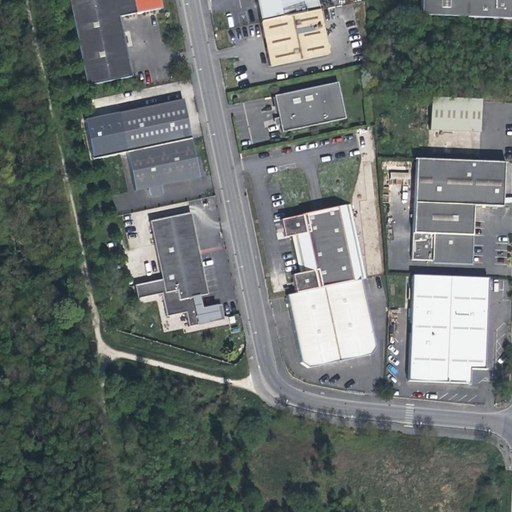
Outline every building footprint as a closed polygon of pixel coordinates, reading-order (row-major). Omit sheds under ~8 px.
[(67,0),(85,85),(130,76),(126,58),(118,16),(159,8),(157,0),(67,0)] [(253,0),(258,22),(317,9),(314,0),(253,0)] [(418,0),(417,16),(509,20),(509,0),(418,0)] [(317,9),(258,22),(264,47),(268,66),(327,53),(317,9)] [(335,82),(272,96),(276,115),(279,132),(343,118),(335,82)] [(480,115),(481,100),(429,98),(427,133),(479,135),(480,115)] [(116,112),(123,151),(188,138),(183,112),(181,99),(116,112)] [(188,138),(123,151),(131,189),(196,177),(192,159),(188,138)] [(503,163),(417,160),(413,260),(470,263),(470,249),(471,236),(474,236),(475,204),(501,205),(503,163)] [(359,279),(362,279),(348,212),(347,213),(347,212),(289,224),(289,225),(279,227),(280,233),(283,245),(292,243),(300,280),(290,282),(293,293),(359,279)] [(193,236),(189,213),(147,221),(158,278),(130,284),(133,297),(158,292),(162,315),(181,311),(184,326),(220,318),(217,304),(197,308),(195,295),(204,293),(202,284),(193,236)] [(486,278),(410,275),(406,381),(471,383),(476,382),(478,380),(481,377),(481,375),(482,371),(483,344),(486,278)] [(293,293),(283,295),(297,363),(305,368),(319,365),(357,357),(369,354),(373,347),(359,279),(293,293)] [(74,412),(87,408),(71,356),(56,361),(60,373),(55,374),(58,382),(68,380),(74,399),(70,400),(74,412)] [(227,434),(179,444),(193,511),(213,511),(242,506),(227,434)]
